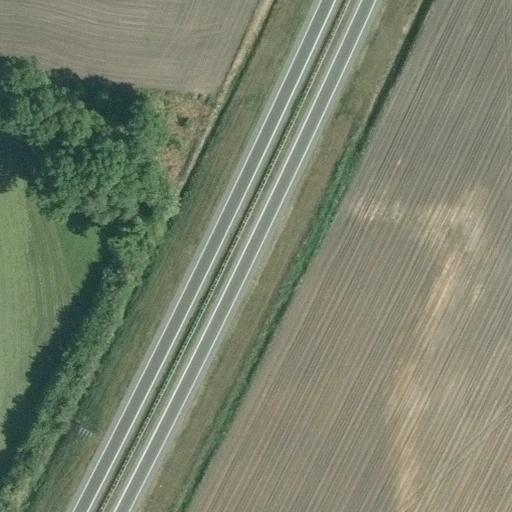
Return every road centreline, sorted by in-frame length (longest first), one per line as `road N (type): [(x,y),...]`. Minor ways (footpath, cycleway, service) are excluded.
road 1 (trunk): [(329,0),(75,511)]
road 2 (trunk): [(116,511),(364,0)]
